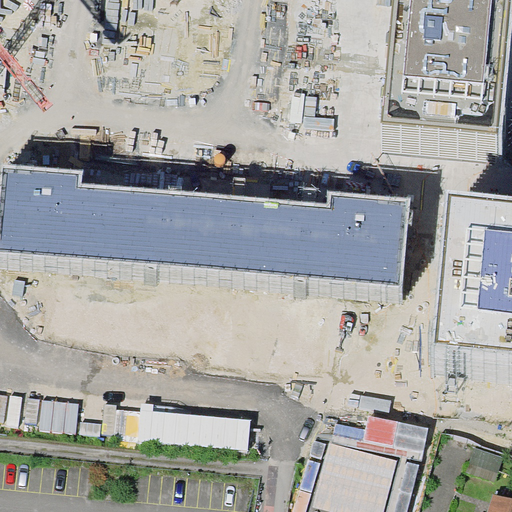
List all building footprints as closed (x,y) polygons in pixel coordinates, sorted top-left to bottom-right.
[(511,23),(511,0),(397,0),(382,150),(499,162),(508,69),(511,23)] [(408,217),(326,210),(324,224),(81,204),(82,189),(0,181),(0,271),(75,278),(318,299),(400,306),(408,217)] [(511,232),(448,226),(432,379),(511,386),(511,232)] [(500,459),(474,450),(466,473),(492,482),(500,459)] [(511,511),(511,507),(491,501),(487,511),(511,511)]
